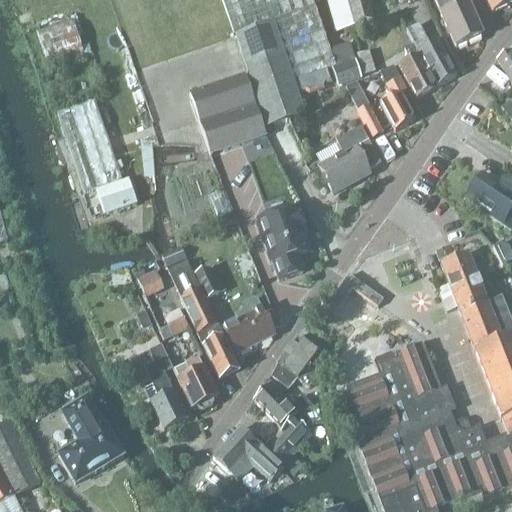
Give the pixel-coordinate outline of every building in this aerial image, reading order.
[(310,0),(220,0),(234,39),(274,26),(294,84),(335,70),(310,0)] [(366,0),(346,0),(354,27),(373,22),(366,0)] [(440,17),(455,51),(482,39),(467,6),(455,11),(450,0),(435,0),(434,1),(441,17),(440,17)] [(484,0),(491,15),(510,7),(507,0),(484,0)] [(36,33),(48,69),(83,58),(71,21),(36,33)] [(305,118),(298,97),(294,84),(274,26),(234,39),(266,132),(305,118)] [(429,47),(418,26),(406,33),(437,90),(456,79),(437,43),(429,47)] [(399,68),(416,101),(435,90),(412,47),(404,51),(410,62),(399,68)] [(511,50),(497,61),(497,62),(511,85),(511,50)] [(358,56),(364,78),(375,75),(369,53),(358,56)] [(354,65),(332,72),(338,90),(360,83),(354,65)] [(188,97),(209,159),(237,150),(264,140),(268,139),(245,77),(235,80),(188,97)] [(392,100),(380,106),(395,134),(414,124),(399,96),(406,93),(399,80),(385,88),(392,100)] [(94,104),(57,117),(84,196),(96,192),(121,184),(94,104)] [(356,114),(371,140),(382,134),(367,108),(356,114)] [(369,177),(367,173),(380,166),(361,131),(336,145),(342,157),(319,169),(333,196),(369,177)] [(264,140),(237,150),(241,163),(268,153),(264,140)] [(511,180),(509,178),(501,189),(483,177),(465,203),(507,231),(510,227),(511,228),(511,180)] [(121,184),(96,192),(104,217),(136,206),(128,182),(121,184)] [(257,224),(257,226),(256,226),(269,265),(271,264),(278,284),(303,275),(302,271),(304,269),(301,261),(298,261),(297,258),(308,254),(307,250),(309,249),(306,240),(303,240),(302,237),(306,236),(297,211),(293,213),(292,211),(257,224)] [(500,246),(492,250),(502,269),(511,263),(511,257),(507,249),(500,246)] [(180,252),(164,260),(183,300),(180,301),(197,337),(198,337),(204,348),(203,349),(219,382),(239,372),(238,371),(180,252)] [(457,310),(484,300),(467,257),(440,267),(457,310)] [(194,277),(206,302),(220,295),(208,270),(194,277)] [(329,305),(338,312),(346,300),(337,294),(329,305)] [(367,303),(377,310),(383,303),(372,295),(367,303)] [(511,330),(501,301),(487,307),(484,300),(457,310),(475,354),(474,354),(501,423),(507,421),(511,432),(511,330)] [(244,314),(236,317),(239,323),(223,330),(237,357),(274,338),(257,304),(254,302),(243,307),(243,312),(244,314)] [(190,331),(184,319),(167,328),(173,340),(190,331)] [(276,365),(279,367),(273,379),(288,390),(287,391),(287,392),(296,380),(309,390),(315,375),(318,363),(314,360),(317,355),(296,339),(276,365)] [(511,436),(486,447),(479,429),(463,435),(457,434),(451,416),(455,414),(446,390),(440,392),(422,346),(394,357),(396,362),(379,369),(382,377),(345,392),(366,446),(356,450),(380,511),(435,511),(479,495),(481,502),(511,489),(511,436)] [(155,366),(145,371),(153,387),(144,392),(164,434),(187,423),(173,395),(163,375),(172,371),(162,352),(160,348),(149,354),(151,358),(155,366)] [(198,360),(173,372),(191,411),(197,408),(198,412),(202,414),(212,409),(214,405),(212,401),(217,399),(198,360)] [(271,385),(254,403),(282,432),(286,427),(290,431),(297,424),(303,430),(309,424),(299,414),(271,385)] [(301,414),(313,409),(302,398),(293,406),(301,414)] [(78,445),(57,457),(75,487),(123,458),(106,429),(104,430),(87,400),(61,415),(78,445)] [(9,424),(0,428),(0,470),(14,500),(40,486),(9,424)] [(277,445),(268,455),(294,478),(302,469),(293,460),(302,450),(298,446),(309,435),(303,430),(297,424),(290,431),(277,445)] [(213,460),(214,461),(238,484),(250,472),(253,476),(256,473),(270,485),(282,472),(239,432),(213,460)] [(0,507),(14,500),(0,470),(0,507)] [(0,511),(20,511),(14,500),(0,507),(0,511)]
